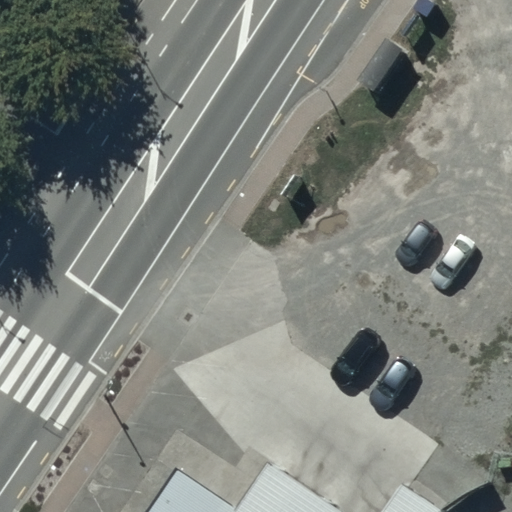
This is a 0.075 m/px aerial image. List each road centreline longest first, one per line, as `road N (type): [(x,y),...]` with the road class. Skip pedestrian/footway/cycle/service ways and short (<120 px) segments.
road 1 (secondary): [(0,397),(140,184)]
road 2 (secondary): [(140,184),(264,0)]
road 3 (residential): [(0,89),(140,184)]
